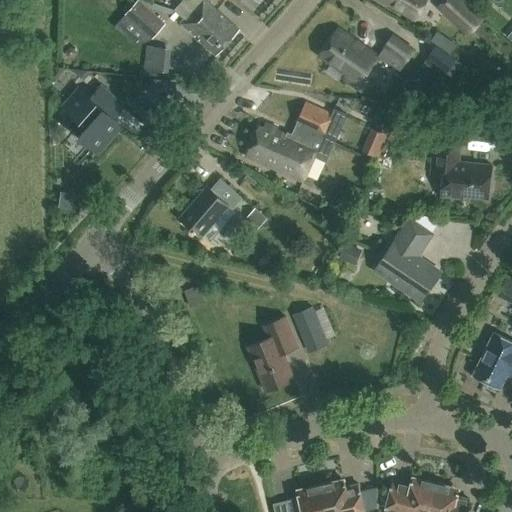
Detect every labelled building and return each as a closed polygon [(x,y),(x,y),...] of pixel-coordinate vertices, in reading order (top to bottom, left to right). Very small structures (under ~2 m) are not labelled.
[(151,39),(166,23),(140,0),(137,0),(124,15),(151,39)] [(201,0),(181,23),(217,55),(240,30),(205,0),(201,0)] [(382,0),(416,20),(427,0),(382,0)] [(484,18),(463,0),(442,0),(436,6),(468,36),(484,18)] [(393,64),(401,69),(414,50),(393,36),(378,57),(339,30),(318,58),(362,89),(376,68),(386,75),(393,64)] [(425,60),(446,74),(456,59),(436,44),(425,60)] [(80,87),(64,106),(75,116),(66,125),(98,152),(113,136),(123,124),(115,117),(124,106),(101,86),(91,97),(80,87)] [(259,125),(245,155),(303,181),(315,155),(326,160),(334,140),(323,136),(333,114),(307,102),(297,125),(303,127),(299,138),(265,123),(263,127),(259,125)] [(489,198),(492,165),(459,161),(460,144),(434,141),(431,173),(444,174),(443,179),(446,180),(444,196),(463,198),(463,195),(489,198)] [(208,186),(180,217),(201,236),(229,205),(233,208),(243,198),(221,178),(211,189),(208,186)] [(267,218),(255,207),(246,218),(258,228),(267,218)] [(417,297),(435,269),(421,259),(419,252),(431,234),(410,220),(376,270),(417,297)] [(356,265),(362,249),(345,242),(339,257),(356,265)] [(511,276),(505,271),(494,285),(511,298),(511,276)] [(309,351),(328,343),(312,306),(294,314),(309,351)] [(284,352),(298,346),(286,316),(263,325),(268,338),(247,346),(266,391),(295,378),(284,352)] [(511,340),(494,332),(478,366),(476,365),(470,375),(481,380),(482,378),(501,388),(507,375),(511,377),(511,340)] [(75,364),(89,360),(85,347),(71,351),(75,364)] [(308,350),(298,353),(304,374),(314,372),(308,350)] [(387,505),(385,511),(428,511),(436,483),(413,477),(411,484),(399,481),(394,480),(387,505)] [(321,484),(327,511),(365,511),(359,484),(346,487),(344,479),(321,484)] [(436,483),(428,511),(466,511),(470,499),(457,496),(459,488),(436,483)] [(327,511),(321,484),(298,489),(300,497),(287,500),(289,511),(327,511)]
